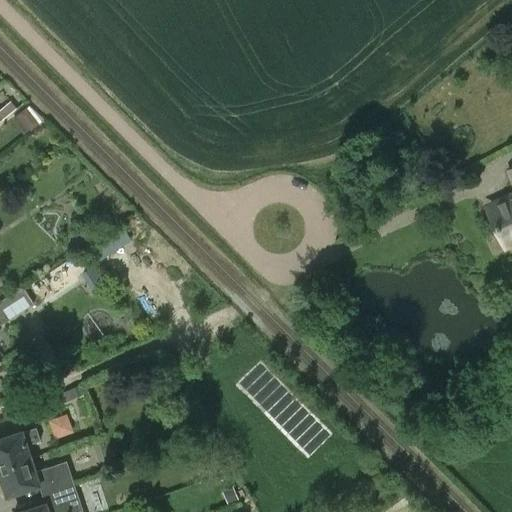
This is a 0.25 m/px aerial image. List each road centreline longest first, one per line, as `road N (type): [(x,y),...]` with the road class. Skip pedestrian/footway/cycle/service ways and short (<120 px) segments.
road 1 (track): [(0,412),(224,318)]
road 2 (track): [(278,227),(342,251),(491,170)]
